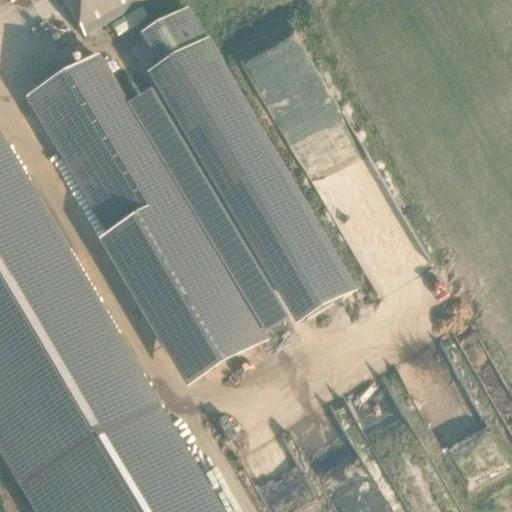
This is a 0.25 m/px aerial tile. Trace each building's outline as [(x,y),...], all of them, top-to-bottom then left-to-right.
[(58,0),(83,43),(154,0),(58,0)] [(306,323),(351,295),(184,14),(139,41),(306,323)] [(27,105),(106,240),(97,246),(185,395),(268,345),(180,195),(174,199),(103,76),(95,63),(27,105)] [(0,452),(35,511),(212,511),(0,149),(0,452)] [(282,352),(298,339),(292,332),(276,344),(282,352)]
